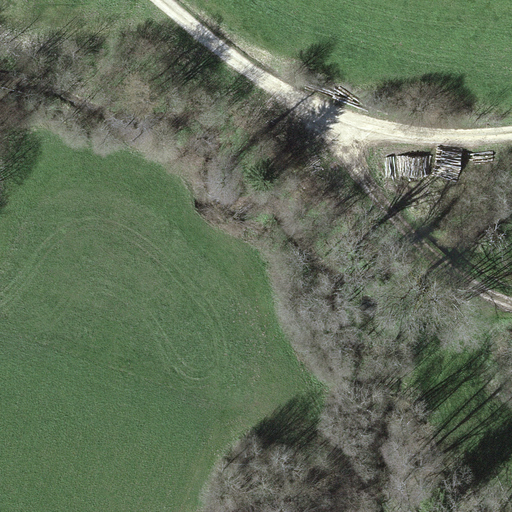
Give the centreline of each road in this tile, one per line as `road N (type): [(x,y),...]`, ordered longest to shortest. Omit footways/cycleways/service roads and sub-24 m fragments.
road 1 (track): [(159,0),(268,84),(326,112),(429,137),(511,134)]
road 2 (track): [(326,112),(344,156),(381,200),(463,278),(511,301)]
